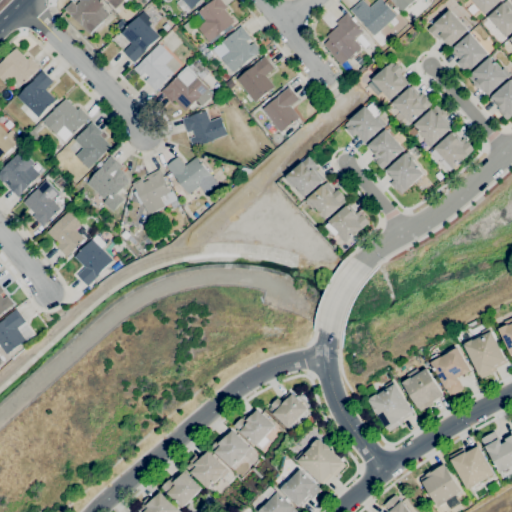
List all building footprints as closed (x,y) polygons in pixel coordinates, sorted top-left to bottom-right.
[(89,34),(68,11),(67,12),(64,9),(72,1),(76,5),(80,1),(79,0),(99,0),(103,4),(101,7),(108,15),(89,34)] [(186,12),(184,10),(183,11),(176,3),(179,0),(200,0),(190,9),(186,12)] [(209,42),(197,27),(205,21),(198,11),(211,0),(220,0),(226,7),(224,9),(233,22),(219,33),(209,42)] [(374,35),(361,21),(360,22),(350,10),(360,0),(362,0),(369,7),(376,0),(382,0),(390,9),(393,6),(397,10),(394,13),(396,15),(374,35)] [(413,0),(401,11),(392,2),(393,1),(392,0),(413,0)] [(501,0),(485,14),(472,0),(501,0)] [(511,31),(506,37),(488,17),(507,0),(511,5),(511,31)] [(472,15),(467,9),(473,4),(478,10),(472,15)] [(449,47),(440,38),(438,41),(428,30),(450,10),(468,30),(449,47)] [(134,63),(123,52),(131,44),(120,33),(138,16),(143,11),(149,18),(146,21),(151,26),(150,28),(159,37),(143,52),(144,52),(134,63)] [(348,74),(341,65),(340,65),(323,44),(329,39),(326,36),(337,25),(335,23),(346,12),(351,17),(350,18),(363,32),(354,40),(361,47),(345,61),(353,70),(348,74)] [(119,28),(116,25),(121,20),(124,23),(119,28)] [(232,72),(221,58),(220,59),(212,49),(236,30),(236,29),(240,26),(250,37),(246,41),(249,45),(253,42),(260,50),(254,56),(253,55),(232,72)] [(467,72),(464,69),(463,70),(457,62),(459,60),(451,50),(470,33),(488,53),(467,72)] [(155,91),(145,80),(149,77),(144,72),(141,76),(133,69),(136,66),(159,44),(172,57),(164,64),(173,73),(155,91)] [(21,85),(13,77),(6,84),(0,78),(0,63),(15,48),(27,59),(29,57),(39,67),(34,73),(34,72),(21,85)] [(255,103),(236,80),(254,65),(254,64),(264,56),(274,68),(265,76),(274,87),(255,103)] [(487,96),(479,87),(477,89),(472,83),(473,82),(468,77),(489,57),(496,64),(496,63),(503,71),(508,77),(487,96)] [(390,100),(381,90),(376,95),(367,85),(372,81),(371,80),(374,78),(372,75),(377,70),(380,72),(392,61),(395,64),(396,63),(403,71),(400,73),(409,83),(390,100)] [(185,111),(174,100),(171,102),(160,92),(165,86),(166,87),(186,66),(197,76),(196,77),(206,87),(211,83),(220,92),(215,97),(213,94),(203,104),(198,98),(185,111)] [(33,122),(24,113),(29,108),(17,97),(34,80),(33,80),(42,71),(53,82),(45,89),(55,100),(33,122)] [(511,114),(506,120),(497,109),(498,108),(489,98),(491,97),(511,78),(511,114)] [(280,132),(262,109),(277,97),(276,96),(288,86),(298,99),(290,106),(299,117),(280,132)] [(410,123),(392,103),(410,87),(414,92),(415,92),(419,96),(422,93),(424,96),(425,96),(432,103),(410,123)] [(64,141),(57,133),(56,134),(47,126),(46,127),(44,124),(45,123),(42,121),(51,112),(51,113),(65,98),(77,110),(79,108),(89,118),(72,135),(71,134),(64,141)] [(429,147),(423,140),(424,139),(418,131),(419,131),(413,125),(436,105),(440,110),(442,109),(447,115),(443,119),(447,123),(446,124),(450,129),(429,147)] [(364,144),(355,134),(353,136),(346,129),(347,128),(344,125),(365,106),(368,109),(373,114),(372,114),(375,117),(377,115),(385,124),(364,144)] [(193,148),(189,138),(194,136),(192,131),(187,133),(181,119),(185,117),(185,118),(205,110),(210,121),(219,117),(226,135),(193,148)] [(89,169),(75,156),(82,148),(74,140),(88,126),(91,122),(102,132),(99,135),(111,146),(89,169)] [(0,159),(0,126),(7,133),(11,130),(20,139),(0,159)] [(382,169),(375,161),(372,158),(374,156),(366,147),(386,129),(404,150),(382,169)] [(452,168),(434,148),(454,130),(462,139),(463,138),(467,141),(474,149),(452,168)] [(17,197),(16,195),(9,188),(9,189),(6,187),(7,186),(3,182),(2,183),(0,180),(0,170),(20,150),(33,163),(31,166),(39,174),(20,194),(17,197)] [(401,194),(396,188),(395,190),(390,183),(392,181),(385,172),(408,151),(421,165),(418,168),(423,174),(401,194)] [(108,203),(86,183),(102,165),(110,156),(121,166),(114,174),(125,184),(108,203)] [(205,194),(199,186),(189,194),(176,178),(175,179),(166,166),(178,156),(184,165),(196,156),(211,175),(218,184),(205,194)] [(305,197),(299,191),(300,190),(296,186),(294,188),(285,178),(309,156),(316,164),(315,165),(318,168),(316,170),(324,179),(305,197)] [(148,215),(142,203),(139,205),(133,192),(135,191),(134,187),(133,187),(131,183),(141,179),(143,183),(148,181),(146,176),(159,169),(161,172),(161,173),(170,192),(172,191),(176,200),(164,206),(165,206),(148,215)] [(439,180),(435,175),(439,172),(443,177),(439,180)] [(59,188),(54,183),(57,180),(56,179),(59,177),(65,182),(59,188)] [(42,227),(32,216),(34,214),(23,202),(46,180),(59,193),(52,200),(60,208),(47,221),(48,221),(42,227)] [(326,219),(323,216),(323,217),(318,211),(319,211),(317,208),(314,211),(305,201),(327,182),(336,191),(338,189),(344,197),(343,198),(346,201),(326,219)] [(179,199),(175,193),(181,189),(185,195),(179,199)] [(345,244),(336,234),(339,232),(335,227),(334,228),(329,222),(348,204),(356,213),(359,211),(362,214),(369,222),(345,244)] [(66,257),(64,255),(58,248),(56,246),(58,244),(47,232),(69,210),(82,223),(75,230),(84,238),(71,251),(71,252),(66,257)] [(124,239),(120,234),(124,230),(129,235),(124,239)] [(87,286),(77,275),(85,267),(74,257),(96,235),(105,244),(101,248),(113,260),(98,274),(99,275),(87,286)] [(118,260),(111,252),(117,247),(124,254),(118,260)] [(0,313),(0,286),(4,291),(0,293),(0,295),(3,299),(7,295),(14,304),(10,306),(0,313)] [(0,363),(0,320),(1,322),(5,319),(4,318),(16,309),(26,322),(17,328),(26,340),(23,342),(26,347),(12,360),(7,354),(2,357),(0,353),(0,356),(3,361),(0,363)] [(511,355),(499,329),(506,325),(504,322),(511,318),(511,355)] [(33,334),(23,322),(16,327),(26,339),(33,334)] [(481,378),(464,345),(466,344),(465,343),(473,339),(473,340),(483,335),(482,332),(490,328),(507,362),(495,369),(496,371),(481,378)] [(450,396),(429,360),(439,354),(441,357),(449,352),(458,347),(471,371),(462,375),(457,378),(459,381),(463,389),(450,396)] [(420,411),(402,383),(408,379),(406,375),(417,368),(420,372),(426,368),(444,395),(433,402),(434,403),(426,408),(426,407),(420,411)] [(389,432),(377,413),(377,414),(372,406),(373,406),(369,400),(370,400),(368,398),(377,393),(378,395),(387,389),(384,386),(392,381),(413,413),(401,421),(403,423),(389,432)] [(288,428),(268,409),(271,406),(271,405),(278,398),(280,400),(289,390),(307,408),(288,428)] [(255,446),(234,425),(241,418),(242,418),(244,415),(246,417),(255,408),(273,426),(255,446)] [(231,467),(210,447),(217,440),(220,437),(221,438),(230,429),(252,450),(245,457),(244,455),(237,463),(236,462),(231,467)] [(499,473),(481,439),(494,431),(499,439),(498,439),(501,444),(506,441),(505,439),(511,434),(511,465),(509,467),(510,467),(499,473)] [(323,485),(295,458),(302,451),(305,454),(313,446),(312,445),(317,439),(318,440),(320,439),(325,444),(325,443),(331,449),(330,450),(346,465),(335,477),(333,475),(323,485)] [(467,489),(449,457),(463,448),(464,451),(477,444),(494,474),(475,484),(476,485),(469,489),(469,488),(467,489)] [(207,488),(185,467),(190,462),(189,461),(195,455),(198,458),(206,449),(228,471),(222,477),(220,476),(213,484),(212,482),(207,488)] [(438,507),(420,479),(425,475),(431,470),(432,472),(444,464),(461,491),(446,501),(446,502),(438,507)] [(301,507),(299,505),(298,506),(281,489),(282,489),(281,488),(287,482),(287,483),(292,479),(290,477),(299,467),(321,490),(314,497),(311,500),(309,498),(301,507)] [(182,508),(161,488),(168,480),(169,480),(172,477),(174,479),(183,470),(201,488),(182,508)] [(259,511),(264,506),(270,501),(263,494),(270,486),(275,491),(276,490),(299,511),(259,511)] [(141,511),(138,509),(144,503),(143,502),(147,497),(150,500),(158,490),(180,511),(141,511)] [(389,511),(383,505),(395,495),(410,511),(389,511)]
